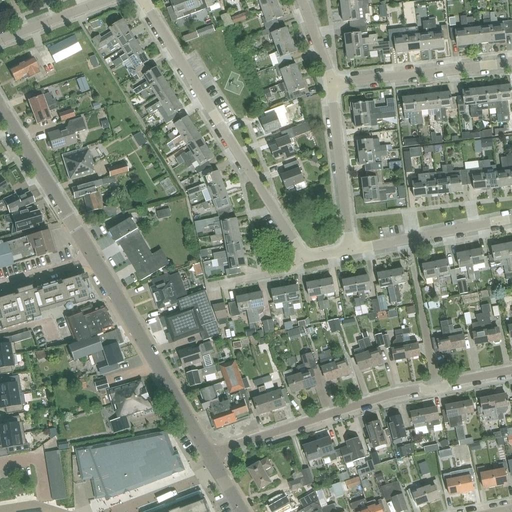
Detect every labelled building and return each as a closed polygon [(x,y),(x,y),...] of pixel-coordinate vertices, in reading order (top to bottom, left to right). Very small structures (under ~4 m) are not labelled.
[(184,18),(190,16),(183,0),(174,0),(171,1),(173,7),(167,9),(172,22),(184,18)] [(207,9),(203,0),(183,0),(190,16),(196,13),(207,9)] [(217,2),(221,0),(203,0),(207,9),(208,9),(210,8),(218,5),(217,2)] [(254,0),(257,6),(260,5),(263,11),(278,6),(275,0),(254,0)] [(340,0),(342,10),(369,7),(368,0),(363,0),(363,1),(357,2),(356,0),(340,0)] [(266,30),(279,26),(277,20),(282,17),(278,6),(263,11),(265,17),(261,19),(266,30)] [(369,7),(342,10),(343,22),(349,22),(350,28),(366,27),(365,15),(370,14),(369,7)] [(494,13),(490,13),(490,15),(490,16),(492,26),(494,43),(498,42),(499,44),(500,45),(504,44),(505,43),(505,41),(506,41),(505,35),(510,34),(509,21),(497,23),(497,18),(495,18),(494,13)] [(245,14),(231,19),(233,25),(247,20),(245,14)] [(456,28),(450,29),(451,42),(457,41),(457,47),(458,47),(458,48),(459,49),(464,49),(465,48),(465,46),(469,45),(468,29),(467,23),(466,18),(466,16),(460,17),(462,30),(456,31),(456,28)] [(484,27),(480,28),(482,44),(488,43),(494,43),(492,26),(490,16),(483,16),(484,27)] [(435,18),(429,19),(429,21),(432,50),(437,49),(437,51),(438,52),(443,51),(444,50),(444,49),(444,48),(443,40),(448,39),(447,25),(441,26),(441,32),(437,33),(435,18)] [(97,51),(98,50),(106,45),(129,31),(122,21),(108,29),(112,35),(100,43),(97,38),(91,41),(97,51)] [(420,51),(432,50),(429,21),(423,22),(424,34),(418,35),(420,51)] [(275,47),(291,41),(287,29),(281,31),(279,26),(266,30),(270,42),(273,41),(275,47)] [(351,35),(344,36),(345,48),(377,44),(377,43),(377,40),(377,35),(368,36),(369,38),(361,39),(361,34),(367,33),(366,27),(350,28),(351,35)] [(480,28),(468,29),(469,45),(482,44),(480,28)] [(135,41),(129,31),(106,45),(110,51),(116,47),(116,46),(118,45),(121,50),(135,41)] [(74,35),(48,48),(55,64),(82,51),(74,35)] [(418,35),(414,36),(406,37),(408,53),(420,51),(418,35)] [(408,53),(406,37),(394,38),(396,54),(408,53)] [(127,60),(141,51),(135,41),(121,50),(124,55),(112,62),(115,68),(127,60)] [(279,65),(292,61),(289,55),(295,53),(291,41),(275,47),(278,53),(275,54),(279,65)] [(377,44),(345,48),(347,60),(363,58),(368,58),(369,56),(368,51),(378,50),(378,51),(382,51),(383,55),(390,54),(389,43),(389,42),(384,42),(377,43),(377,44)] [(148,62),(141,51),(127,60),(134,70),(130,72),(133,77),(145,69),(142,65),(148,62)] [(31,58),(8,70),(14,82),(22,77),(23,80),(38,72),(31,58)] [(285,83),(300,77),(296,65),(290,68),(288,62),(292,61),(279,65),(275,67),(279,78),(282,77),(285,83)] [(141,86),(144,90),(163,78),(156,68),(151,71),(148,67),(145,69),(133,77),(136,81),(143,77),(147,83),(141,86)] [(300,77),(285,83),(278,86),(278,87),(276,88),(277,93),(280,91),(281,94),(284,93),(288,102),(301,97),(299,91),(304,89),(300,77)] [(156,97),(169,88),(163,78),(149,87),(156,97)] [(87,84),(79,87),(82,93),(89,90),(87,84)] [(510,86),(498,87),(502,117),(502,118),(502,123),(509,123),(507,101),(511,100),(511,90),(510,86)] [(502,117),(498,87),(486,89),(488,104),(495,103),(497,118),(502,118),(502,117)] [(169,88),(156,97),(158,102),(154,104),(149,107),(146,109),(149,115),(153,113),(175,98),(169,88)] [(478,118),(474,90),(469,91),(469,89),(467,88),(464,88),(463,90),(463,92),(462,92),(463,96),(457,97),(458,109),(459,115),(465,115),(464,107),(471,106),(471,109),(470,109),(471,119),(478,118)] [(149,96),(145,89),(144,90),(143,91),(140,92),(144,99),(149,96)] [(486,89),(474,90),(478,118),(483,117),(481,105),(488,104),(486,89)] [(458,109),(457,97),(451,98),(450,93),(438,94),(442,122),(446,121),(446,109),(452,108),(452,110),(458,109)] [(437,122),(442,122),(438,94),(426,96),(428,111),(436,110),(437,122)] [(32,113),(56,104),(54,99),(44,103),(42,96),(28,101),(32,113)] [(421,111),(428,111),(426,96),(414,97),(417,125),(423,124),(421,111)] [(402,99),(404,113),(404,120),(409,120),(410,126),(417,125),(414,97),(402,99)] [(175,98),(153,113),(157,119),(162,116),(160,114),(165,111),(168,117),(182,109),(175,98)] [(374,109),(373,102),(359,104),(359,101),(352,102),(351,103),(350,104),(350,105),(351,110),(353,110),(354,117),(382,113),(382,108),(374,109)] [(56,104),(32,113),(36,124),(50,119),(48,112),(57,109),(56,104)] [(281,114),(279,115),(277,109),(264,114),(266,120),(260,122),(265,135),(286,127),(281,114)] [(61,121),(74,117),(72,110),(58,114),(61,121)] [(383,119),(382,113),(354,117),(355,129),(370,127),(370,120),(383,119)] [(180,136),(194,128),(187,117),(174,126),(180,136)] [(52,150),(75,143),(73,134),(85,130),(81,118),(69,121),(71,128),(47,135),(49,142),(48,142),(47,144),(48,147),(49,148),(51,147),(52,150)] [(307,123),(292,129),(295,137),(311,131),(308,123),(307,123)] [(143,126),(135,130),(142,141),(149,137),(143,126)] [(186,146),(200,138),(194,128),(180,136),(176,139),(171,141),(166,145),(170,152),(179,146),(178,145),(183,142),(186,146)] [(278,145),(271,148),(275,160),(284,157),(285,160),(296,156),(289,139),(295,137),(292,129),(283,132),(285,138),(282,139),(276,141),(278,145)] [(436,133),(431,133),(432,144),(443,143),(442,136),(436,137),(436,133)] [(207,148),(200,138),(186,146),(190,152),(185,155),(184,154),(175,159),(178,165),(207,148)] [(386,146),(373,147),(372,140),(357,142),(358,154),(387,151),(386,146)] [(69,181),(93,173),(91,167),(93,166),(87,148),(61,156),(69,181)] [(213,158),(207,148),(178,165),(179,166),(184,163),(188,169),(192,167),(191,165),(196,162),(199,167),(196,169),(199,174),(211,167),(208,162),(213,158)] [(387,156),(387,151),(358,154),(359,159),(358,160),(357,161),(357,165),(358,166),(360,166),(382,164),(381,157),(387,156)] [(406,174),(412,173),(410,151),(403,152),(406,174)] [(223,154),(218,157),(221,164),(227,161),(223,154)] [(498,188),(510,187),(506,155),(507,158),(502,159),(503,172),(496,173),(498,188)] [(498,188),(496,173),(491,174),(490,160),(483,161),(486,189),(498,188)] [(474,191),(486,189),(483,161),(478,162),(479,169),(465,170),(467,186),(473,185),(474,191)] [(304,183),(304,182),(296,162),(283,167),(286,175),(281,177),(286,190),(294,186),(296,191),(305,187),(304,183)] [(125,163),(107,169),(109,177),(128,172),(125,163)] [(438,195),(450,194),(447,165),(442,166),(442,173),(436,173),(438,195)] [(467,186),(465,170),(453,171),(452,165),(447,165),(450,194),(462,192),(461,186),(467,186)] [(429,174),(428,167),(423,168),(426,196),(438,195),(436,173),(429,174)] [(414,198),(426,196),(423,168),(422,168),(423,174),(418,175),(419,182),(412,183),(414,198)] [(363,192),(395,188),(394,182),(384,183),(382,170),(366,171),(367,179),(362,180),(363,192)] [(203,178),(206,185),(186,192),(188,197),(194,194),(207,189),(223,183),(218,172),(203,178)] [(115,182),(114,177),(100,180),(72,189),(75,198),(82,196),(95,193),(93,188),(102,186),(115,182)] [(176,193),(167,179),(159,184),(168,198),(176,193)] [(223,184),(223,183),(207,189),(212,200),(227,194),(225,189),(226,189),(226,187),(225,184),(224,183),(223,184)] [(395,188),(363,192),(364,204),(379,202),(378,195),(395,194),(395,188)] [(101,208),(97,195),(96,192),(95,193),(82,196),(87,213),(101,208)] [(29,193),(13,200),(11,196),(0,201),(0,208),(6,206),(9,213),(17,210),(34,203),(29,193)] [(227,194),(212,200),(216,211),(218,218),(229,215),(228,213),(232,212),(230,206),(231,205),(227,194)] [(130,208),(124,209),(126,214),(146,208),(145,204),(130,208)] [(11,215),(4,217),(6,223),(12,224),(11,234),(38,226),(37,224),(41,223),(40,221),(42,219),(40,214),(38,213),(37,211),(32,213),(30,213),(29,208),(11,214),(11,215)] [(158,219),(171,216),(169,208),(156,211),(158,219)] [(109,209),(108,217),(116,215),(115,209),(109,209)] [(131,218),(110,231),(109,231),(115,242),(117,241),(141,280),(170,263),(161,249),(152,255),(137,229),(131,218)] [(198,229),(215,226),(214,219),(196,222),(198,229)] [(214,229),(215,235),(215,236),(239,231),(237,219),(221,223),(222,228),(214,229)] [(0,267),(54,252),(47,231),(0,244),(0,267)] [(224,240),(225,246),(241,243),(239,231),(215,236),(215,235),(209,237),(210,242),(224,240)] [(225,246),(226,252),(212,255),(213,261),(217,260),(227,258),(243,255),(241,243),(225,246)] [(511,284),(509,273),(507,259),(504,245),(491,247),(493,255),(488,256),(491,270),(496,269),(496,267),(503,265),(507,285),(511,284)] [(482,249),(469,252),(472,266),(474,274),(475,280),(475,281),(480,279),(477,265),(485,264),(482,249)] [(469,275),(474,274),(472,266),(469,252),(456,254),(459,269),(467,267),(469,276),(469,275)] [(246,267),(243,255),(227,258),(217,260),(218,267),(223,266),(223,263),(228,262),(230,269),(224,270),(226,276),(240,273),(239,268),(246,267)] [(448,260),(435,263),(438,277),(442,297),(448,295),(444,276),(451,274),(450,271),(448,260)] [(435,263),(423,265),(425,280),(432,278),(436,298),(442,297),(438,277),(435,263)] [(403,269),(390,271),(393,286),(396,299),(401,298),(398,285),(406,283),(403,269)] [(390,271),(378,274),(381,288),(388,287),(391,303),(395,303),(396,302),(396,299),(393,286),(390,271)] [(158,309),(177,302),(177,300),(187,297),(178,272),(168,276),(168,274),(151,280),(153,287),(150,288),(158,309)] [(30,286),(15,290),(16,295),(13,295),(13,294),(0,297),(0,327),(1,330),(40,318),(38,310),(63,302),(65,308),(65,309),(66,310),(67,310),(68,310),(69,310),(70,309),(70,308),(71,307),(71,306),(93,300),(87,279),(84,280),(80,279),(79,275),(32,290),(30,286)] [(368,276),(355,278),(358,293),(359,299),(361,306),(366,305),(364,292),(371,290),(368,276)] [(355,278),(343,281),(346,295),(358,293),(355,278)] [(332,279),(320,281),(322,296),(335,293),(332,279)] [(465,279),(457,281),(458,285),(460,294),(468,293),(465,279)] [(320,281),(307,284),(310,298),(317,297),(320,310),(325,309),(323,301),(322,296),(320,281)] [(297,286),(284,288),(287,302),(289,308),(290,316),(291,322),(296,321),(295,315),(293,305),(301,304),(297,286)] [(284,288),(272,291),(275,305),(283,303),(284,309),(289,308),(287,302),(284,288)] [(220,335),(206,297),(204,291),(187,297),(177,300),(177,302),(180,311),(165,316),(164,318),(172,341),(173,341),(199,332),(202,341),(220,335)] [(262,293),(249,295),(255,324),(259,323),(258,315),(259,315),(260,315),(262,313),(263,312),(264,310),(263,307),(265,307),(262,292),(262,293)] [(237,302),(229,304),(231,317),(240,316),(239,312),(247,310),(250,325),(254,324),(255,324),(249,295),(237,298),(237,302)] [(378,300),(372,301),(374,313),(380,311),(378,300)] [(408,302),(410,309),(417,307),(415,300),(408,302)] [(224,304),(212,306),(219,325),(228,323),(224,304)] [(489,304),(481,306),(482,314),(488,343),(494,342),(495,344),(500,343),(500,340),(501,340),(498,329),(492,330),(490,318),(491,318),(490,313),(491,313),(489,304)] [(88,307),(64,316),(75,346),(103,335),(102,334),(104,333),(104,331),(113,328),(112,325),(112,324),(111,322),(109,318),(110,318),(109,315),(108,316),(107,311),(106,309),(105,306),(102,307),(101,306),(99,307),(99,308),(96,309),(96,308),(94,309),(94,310),(92,310),(91,309),(88,307)] [(500,317),(498,307),(492,308),(494,318),(500,317)] [(473,334),(475,345),(488,343),(482,314),(475,315),(476,321),(477,321),(478,323),(471,324),(473,334)] [(338,319),(328,321),(332,333),(342,330),(338,319)] [(272,321),(263,322),(265,335),(275,333),(272,321)] [(444,337),(432,339),(434,352),(440,351),(440,352),(442,352),(442,353),(444,354),(447,353),(448,352),(448,351),(453,350),(450,332),(448,326),(447,321),(441,322),(444,337)] [(299,322),(288,326),(292,335),(302,331),(299,322)] [(250,330),(246,330),(247,337),(256,335),(254,324),(250,325),(250,330)] [(453,326),(448,326),(450,332),(453,350),(465,347),(463,336),(462,329),(454,330),(453,326)] [(394,331),(396,340),(395,341),(394,342),(393,343),(393,345),(394,350),(392,350),(394,361),(407,359),(404,342),(403,335),(402,329),(394,331)] [(75,346),(68,347),(74,362),(89,356),(93,367),(97,365),(101,375),(118,370),(116,364),(123,362),(118,350),(116,345),(119,344),(114,331),(103,335),(75,346)] [(377,349),(385,346),(382,336),(382,333),(374,335),(377,349)] [(388,335),(382,336),(385,346),(386,349),(392,348),(388,335)] [(0,356),(15,354),(13,342),(11,342),(10,336),(0,338),(0,356)] [(369,338),(363,340),(367,353),(372,368),(377,366),(378,367),(379,367),(382,366),(383,365),(383,364),(384,364),(379,349),(373,351),(369,338)] [(362,355),(355,357),(360,371),(372,368),(367,353),(363,340),(357,341),(362,355)] [(404,342),(407,359),(419,356),(416,340),(404,342)] [(202,362),(204,369),(215,366),(210,353),(213,352),(210,342),(200,345),(198,348),(191,351),(190,349),(179,352),(184,368),(202,362)] [(43,351),(35,354),(37,359),(45,356),(43,351)] [(338,378),(331,358),(329,351),(323,352),(326,360),(320,362),(326,382),(338,378)] [(15,354),(0,356),(0,374),(11,372),(11,368),(13,368),(13,367),(17,366),(15,354)] [(299,375),(304,390),(316,386),(311,371),(317,369),(312,354),(302,357),(307,373),(299,375)] [(331,358),(338,378),(350,374),(344,356),(338,358),(337,356),(331,358)] [(220,404),(208,408),(211,415),(212,419),(210,420),(214,431),(250,419),(246,408),(250,407),(235,361),(225,364),(224,362),(219,363),(220,366),(228,391),(224,392),(228,402),(220,404)] [(215,366),(204,369),(201,370),(188,374),(191,387),(204,383),(203,378),(216,374),(217,374),(215,366)] [(299,375),(293,377),(290,371),(282,373),(284,380),(287,379),(292,394),(304,390),(299,375)] [(86,373),(78,374),(80,383),(87,382),(86,373)] [(0,396),(17,394),(15,382),(13,382),(12,376),(0,378),(0,381),(1,385),(0,384),(0,396)] [(262,379),(253,381),(255,387),(263,384),(262,379)] [(107,380),(95,383),(97,391),(109,388),(107,380)] [(148,395),(142,381),(109,391),(113,405),(148,395)] [(206,410),(208,408),(220,404),(216,392),(223,390),(221,383),(213,386),(214,387),(200,392),(203,400),(202,400),(201,402),(204,409),(206,410)] [(267,395),(272,411),(285,407),(280,391),(267,395)] [(17,394),(0,396),(0,408),(4,408),(5,414),(23,411),(21,404),(19,405),(17,394)] [(153,409),(148,395),(113,405),(115,413),(117,413),(119,419),(115,420),(118,433),(129,429),(126,417),(143,412),(144,413),(153,409)] [(259,415),(272,411),(267,395),(254,400),(259,415)] [(498,420),(504,419),(503,414),(505,414),(508,410),(507,408),(508,408),(507,403),(508,403),(508,401),(507,401),(505,395),(493,397),(497,420),(498,420)] [(497,420),(493,397),(481,399),(483,411),(484,418),(490,417),(491,421),(491,422),(498,420),(497,420)] [(71,409),(80,407),(78,399),(69,401),(71,409)] [(471,401),(459,404),(462,422),(467,421),(466,414),(473,413),(471,401)] [(447,410),(442,411),(444,424),(449,423),(455,422),(456,427),(460,446),(467,444),(466,439),(462,422),(459,404),(446,406),(447,410)] [(423,411),(427,427),(427,430),(434,429),(433,427),(439,426),(436,408),(423,411)] [(414,429),(427,427),(423,411),(411,413),(414,429)] [(391,422),(387,423),(392,441),(407,437),(401,416),(397,417),(396,415),(391,416),(392,418),(390,418),(391,422)] [(0,436),(23,433),(21,421),(20,422),(19,416),(1,419),(2,425),(0,425),(0,436)] [(378,422),(366,426),(374,449),(386,445),(378,422)] [(500,432),(501,438),(508,436),(507,429),(500,430),(500,432)] [(175,453),(167,432),(76,450),(83,481),(92,480),(96,500),(105,498),(106,500),(185,470),(178,451),(175,453)] [(7,454),(20,452),(28,450),(27,444),(25,445),(23,433),(0,436),(0,445),(1,445),(1,449),(6,448),(7,454)] [(59,439),(60,445),(69,442),(67,436),(59,439)] [(336,461),(336,459),(342,457),(340,451),(335,453),(330,438),(316,442),(322,458),(329,456),(331,462),(336,461)] [(360,443),(358,438),(346,442),(347,447),(340,449),(340,451),(342,457),(345,465),(365,458),(361,443),(360,443)] [(314,461),(322,458),(316,442),(303,446),(308,462),(309,462),(311,469),(316,467),(314,461)] [(479,443),(469,444),(470,452),(480,450),(479,443)] [(413,454),(410,444),(403,445),(406,455),(413,454)] [(45,453),(46,459),(60,457),(59,451),(45,453)] [(377,452),(370,454),(372,459),(372,460),(374,465),(380,463),(377,452)] [(46,459),(47,465),(61,463),(60,457),(46,459)] [(267,477),(270,475),(275,472),(267,459),(259,463),(248,469),(260,490),(271,483),(267,477)] [(359,476),(376,471),(372,460),(366,462),(367,467),(357,471),(359,476)] [(426,462),(417,465),(421,477),(429,474),(426,462)] [(47,465),(48,471),(62,469),(61,463),(47,465)] [(492,472),(495,487),(507,485),(504,470),(507,469),(505,463),(498,465),(499,471),(492,472)] [(349,466),(340,468),(342,474),(351,472),(349,466)] [(495,487),(492,472),(485,473),(484,467),(476,469),(478,475),(480,474),(483,490),(495,487)] [(48,471),(49,477),(63,475),(62,469),(48,471)] [(308,469),(301,471),(306,486),(313,484),(308,469)] [(472,469),(457,471),(462,494),(474,491),(471,477),(474,476),(472,469)] [(301,471),(291,475),(294,481),(287,484),(291,492),(306,486),(301,471)] [(457,471),(443,474),(444,481),(447,481),(450,496),(462,494),(457,471)] [(49,477),(50,483),(64,481),(63,475),(49,477)] [(0,489),(23,489),(23,484),(20,484),(20,476),(0,476),(0,489)] [(50,483),(51,489),(65,487),(64,481),(50,483)] [(423,488),(428,503),(439,499),(437,492),(440,491),(436,481),(428,483),(429,486),(423,488)] [(397,482),(391,484),(380,488),(385,501),(392,499),(396,511),(403,511),(407,511),(397,482)] [(51,489),(52,495),(66,493),(65,487),(51,489)] [(428,503),(423,488),(417,491),(416,488),(408,490),(412,501),(415,500),(417,507),(428,503)] [(299,501),(304,509),(318,500),(315,492),(299,501)] [(66,493),(52,495),(53,501),(63,499),(67,499),(66,493)] [(201,501),(199,495),(154,511),(209,511),(209,510),(210,510),(208,505),(207,505),(205,499),(201,501)] [(287,504),(294,501),(291,495),(269,507),(271,511),(288,511),(291,511),(287,504)] [(318,500),(304,509),(298,511),(322,511),(321,509),(318,500)] [(368,508),(368,511),(381,511),(384,511),(381,500),(373,503),(372,500),(366,502),(368,508)] [(351,511),(353,511),(368,511),(368,508),(361,510),(360,507),(359,508),(357,502),(349,505),(351,511)]
